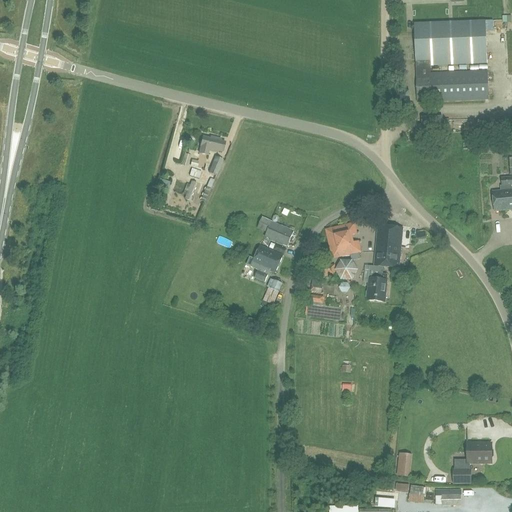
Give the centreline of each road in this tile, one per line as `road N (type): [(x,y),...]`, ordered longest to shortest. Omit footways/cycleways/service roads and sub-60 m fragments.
road 1 (unclassified): [(401,191),(334,214),(295,266),(280,351),(281,511)]
road 2 (tertiary): [(378,159),(342,133),(39,58)]
road 3 (tertiary): [(511,334),(479,270),(401,191)]
road 4 (unclassified): [(378,159),(385,0)]
road 5 (tertiary): [(19,52),(6,181)]
road 6 (tertiary): [(6,181),(39,58)]
